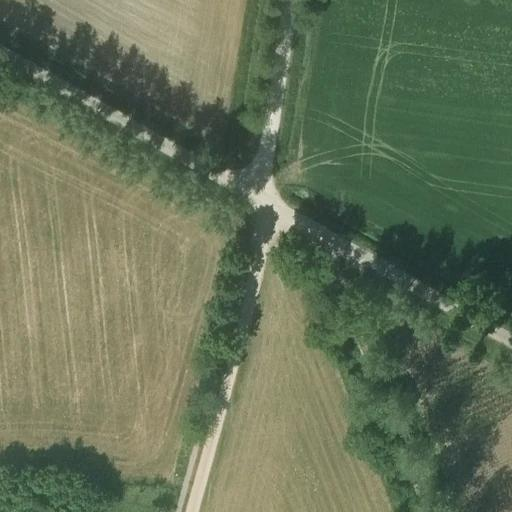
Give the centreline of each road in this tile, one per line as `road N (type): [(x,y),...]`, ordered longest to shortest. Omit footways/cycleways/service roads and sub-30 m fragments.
road 1 (track): [(192,511),(274,208)]
road 2 (track): [(318,233),(421,511)]
road 3 (unclassified): [(257,198),(0,54)]
road 4 (unclassified): [(257,198),(511,340)]
road 5 (track): [(288,0),(257,198)]
